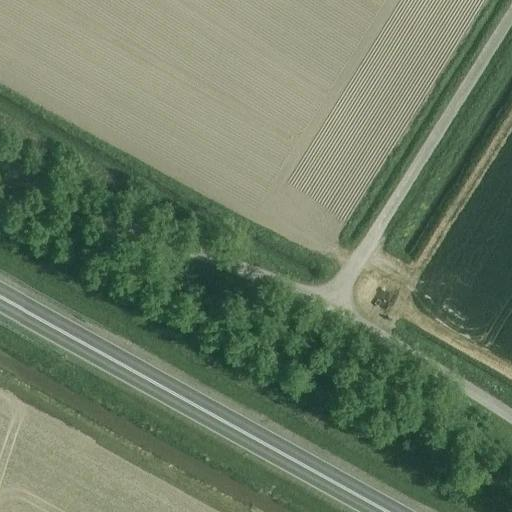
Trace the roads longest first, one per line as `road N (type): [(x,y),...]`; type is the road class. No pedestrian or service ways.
road 1 (trunk): [(385,511),(0,299)]
road 2 (unclassified): [(326,303),(135,229),(0,159)]
road 3 (unclassified): [(326,303),(511,9)]
road 4 (unclassified): [(511,417),(326,303)]
